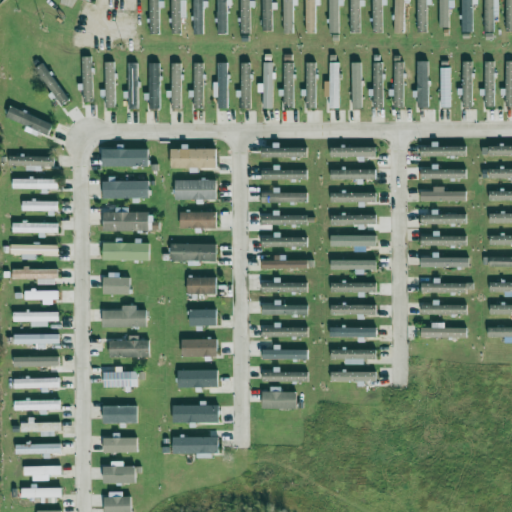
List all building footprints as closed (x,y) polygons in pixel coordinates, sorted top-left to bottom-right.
[(159,32),(158,0),(149,0),(150,33),(159,32)] [(171,0),(172,34),(181,33),(181,18),(186,18),(185,0),(171,0)] [(193,0),(193,34),(203,34),(203,0),(193,0)] [(226,0),(216,0),(218,34),(227,33),(226,0)] [(254,0),(254,7),(250,7),(250,33),(240,33),(240,21),(237,21),(237,17),(240,17),(240,0),(254,0)] [(261,0),(271,0),(271,1),(277,1),(277,9),(271,9),(272,30),(262,30),(262,24),(260,24),(260,20),(262,19),(261,0)] [(283,0),(284,33),(293,33),(292,0),(283,0)] [(305,0),(306,33),(315,33),(314,0),(305,0)] [(328,0),(329,33),(339,32),(338,0),(328,0)] [(349,0),(350,33),(360,32),(359,0),(349,0)] [(381,0),(372,0),(373,32),(382,32),(381,0)] [(404,0),(394,0),(394,32),(403,32),(404,0)] [(416,0),(418,32),(427,32),(426,0),(416,0)] [(438,0),(440,27),(449,27),(448,0),(438,0)] [(461,0),(462,32),(473,32),(472,0),(461,0)] [(498,0),(483,0),(484,31),(494,31),(493,15),(499,15),(498,0)] [(91,56),(82,56),(83,102),(93,101),(91,56)] [(114,61),(104,61),(104,96),(105,96),(106,107),(115,107),(114,61)] [(404,106),(403,61),(393,61),(394,107),(404,106)] [(416,61),(416,97),(417,97),(417,106),(428,106),(428,61),(416,61)] [(471,107),(472,61),(463,61),(462,106),(471,107)] [(495,61),(485,61),(484,106),(494,106),(495,61)] [(137,62),(128,63),(129,109),(138,109),(137,62)] [(228,108),(227,62),(216,62),(217,97),(218,97),(218,108),(228,108)] [(263,108),(273,108),(272,62),(263,62),(263,83),(257,83),(257,92),(263,92),(263,108)] [(293,62),(283,62),(284,107),(293,106),(293,62)] [(316,62),(306,62),(306,107),(315,107),(316,62)] [(339,107),(339,62),(329,62),(329,80),(324,80),(324,96),(329,96),(329,107),(339,107)] [(361,62),(351,62),(352,108),(362,107),(361,62)] [(383,107),(382,62),(373,62),(374,107),(383,107)] [(62,105),(69,99),(42,63),(35,69),(62,105)] [(160,108),(159,63),(149,63),(149,109),(160,108)] [(172,108),(181,108),(181,63),(171,63),(172,108)] [(203,63),(193,63),(194,107),(203,107),(203,63)] [(241,107),(251,107),(250,63),(240,63),(241,95),(241,107)] [(450,67),(440,67),(441,107),(450,107),(450,67)] [(53,123),(10,107),(6,118),(49,134),(53,123)] [(466,145),(431,145),(431,146),(420,146),(421,156),(466,155),(466,145)] [(482,154),(511,154),(511,145),(482,145),(482,154)] [(261,147),(262,157),(307,157),(307,146),(272,146),(272,147),(261,147)] [(375,146),(330,148),(330,157),(376,155),(375,146)] [(148,166),(148,149),(102,148),(102,166),(148,166)] [(216,149),(171,148),(170,167),(216,168),(216,149)] [(54,166),(54,157),(9,155),(8,165),(26,166),(26,170),(42,171),(42,165),(54,166)] [(375,168),(330,170),(331,180),(375,178),(375,168)] [(421,169),(421,179),(465,178),(465,168),(421,169)] [(511,168),(488,169),(489,178),(511,177),(511,168)] [(307,169),(261,170),(261,179),(307,178),(307,169)] [(58,178),(12,179),(13,189),(48,189),(48,188),(58,188),(58,178)] [(217,180),(175,179),(175,199),(217,200),(217,180)] [(102,198),(148,198),(148,180),(102,180),(102,198)] [(466,191),(444,191),(444,186),(434,186),(434,190),(420,191),(420,201),(466,200),(466,191)] [(511,199),(511,190),(488,191),(489,200),(511,199)] [(307,192),(261,192),(261,202),(307,201),(307,192)] [(376,192),(331,192),(331,202),(376,202),(376,192)] [(22,211),(57,212),(57,201),(22,200),(22,211)] [(128,212),(128,207),(115,207),(115,212),(103,212),(103,231),(159,230),(159,221),(151,221),(151,211),(128,212)] [(216,211),(179,212),(180,228),(216,227),(216,211)] [(511,212),(489,213),(489,223),(511,222),(511,212)] [(466,223),(466,213),(421,214),(421,224),(466,223)] [(307,215),(275,214),(275,215),(262,215),(261,224),(307,225),(307,215)] [(330,215),(331,224),(376,223),(376,214),(330,215)] [(12,233),(46,234),(46,232),(58,232),(58,223),(12,222),(12,233)] [(511,234),(489,235),(489,245),(511,244),(511,234)] [(330,237),(331,247),(376,245),(376,235),(330,237)] [(466,236),(421,235),(420,245),(466,246),(466,236)] [(261,247),(307,246),(307,237),(277,237),(277,236),(261,237),(261,247)] [(103,259),(149,260),(150,243),(141,243),(141,242),(103,241),(103,259)] [(216,243),(170,243),(170,260),(216,260),(216,243)] [(11,244),(11,253),(22,254),(22,259),(38,259),(38,255),(58,255),(58,245),(11,244)] [(262,269),(308,268),(307,259),(285,260),(285,254),(274,255),(274,260),(262,260),(262,269)] [(469,256),(433,255),(432,257),(420,257),(420,266),(468,267),(469,256)] [(511,266),(511,256),(489,256),(488,266),(511,266)] [(376,269),(376,259),(330,260),(330,271),(363,270),(363,269),(376,269)] [(57,269),(13,268),(13,279),(38,279),(38,284),(57,284),(57,269)] [(129,294),(130,275),(103,275),(103,294),(129,294)] [(187,294),(216,293),(216,277),(187,277),(187,294)] [(440,282),(440,281),(421,281),(421,291),(473,292),(474,283),(440,282)] [(489,291),(511,290),(511,281),(489,282),(489,291)] [(307,283),(262,282),(262,291),(307,292),(307,283)] [(376,282),(331,282),(330,291),(376,292),(376,282)] [(58,290),(25,291),(25,300),(50,299),(50,300),(58,300),(58,290)] [(466,314),(467,303),(433,303),(433,305),(421,304),(421,314),(466,314)] [(511,303),(489,304),(490,314),(511,313),(511,303)] [(262,314),(307,315),(307,304),(277,304),(277,305),(262,304),(262,314)] [(331,314),(375,314),(376,304),(331,304),(331,314)] [(102,310),(103,327),(147,326),(146,309),(137,310),(137,305),(124,306),(124,309),(102,310)] [(217,325),(216,309),(189,309),(189,325),(217,325)] [(58,311),(13,312),(13,321),(31,321),(31,326),(48,326),(48,320),(59,320),(58,311)] [(280,327),(280,325),(262,326),(262,337),(308,336),(307,326),(280,327)] [(329,337),(364,338),(364,336),(377,337),(377,327),(330,326),(329,337)] [(421,327),(421,337),(467,337),(466,326),(431,327),(421,327)] [(507,337),(507,336),(511,336),(511,326),(487,327),(488,337),(507,337)] [(46,343),(59,344),(60,335),(14,333),(13,343),(36,344),(36,349),(45,349),(46,343)] [(109,357),(150,356),(149,340),(139,340),(139,335),(128,335),(128,339),(109,340),(109,357)] [(217,338),(181,339),(182,356),(217,356),(217,338)] [(280,349),(280,348),(262,348),(262,358),(307,359),(307,349),(280,349)] [(345,364),(364,364),(364,358),(376,358),(376,348),(331,349),(331,359),(345,358),(345,364)] [(13,366),(59,365),(59,356),(13,357),(13,366)] [(218,387),(217,369),(177,370),(177,387),(218,387)] [(103,372),(104,388),(131,388),(131,386),(137,386),(137,371),(103,372)] [(307,371),(262,372),(262,382),(308,380),(307,371)] [(376,371),(330,372),(331,381),(376,380),(376,371)] [(13,379),(14,389),(48,388),(48,387),(59,387),(59,377),(13,379)] [(296,408),(296,392),(280,391),(281,386),(270,386),(270,391),(262,391),(262,408),(296,408)] [(15,411),(47,410),(60,410),(60,399),(14,400),(15,411)] [(218,422),(219,405),(173,404),(172,421),(218,422)] [(138,423),(137,405),(103,405),(103,423),(138,423)] [(60,421),(28,421),(28,423),(20,423),(21,431),(41,431),(41,434),(61,434),(60,421)] [(218,436),(172,437),(173,453),(197,453),(197,456),(218,456),(218,436)] [(137,452),(137,437),(103,438),(103,452),(137,452)] [(16,443),(16,454),(50,454),(61,454),(61,443),(16,443)] [(138,482),(137,466),(123,467),(123,461),(111,462),(111,466),(103,466),(103,483),(138,482)] [(49,480),(49,474),(61,474),(61,465),(24,466),(24,475),(32,475),(32,480),(49,480)] [(61,487),(21,488),(22,497),(62,497),(61,487)] [(130,511),(130,496),(123,496),(123,493),(104,493),(104,511),(130,511)]
